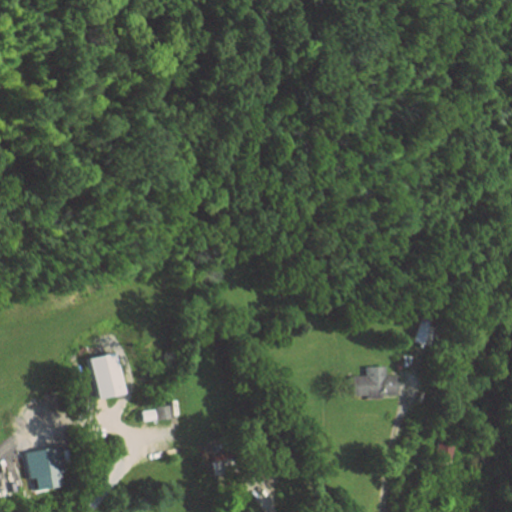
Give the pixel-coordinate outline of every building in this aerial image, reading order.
[(114,395),(108,353),(80,357),(86,399),(114,395)] [(389,375),(379,376),(378,366),(360,367),(360,376),(344,376),(344,397),(390,396),(389,375)] [(151,406),(152,420),(166,419),(166,406),(151,406)] [(135,411),(136,421),(150,420),(149,410),(135,411)] [(18,452),(23,480),(29,479),(31,491),(56,486),(49,446),(18,452)]
